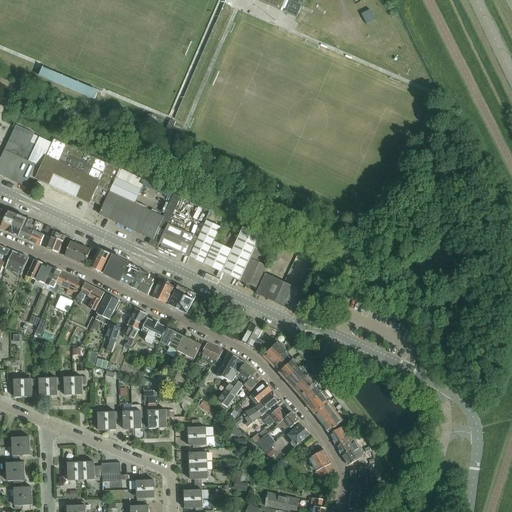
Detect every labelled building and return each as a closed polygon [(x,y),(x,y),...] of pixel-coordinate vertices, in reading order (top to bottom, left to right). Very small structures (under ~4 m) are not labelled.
[(255,0),(281,11),(282,8),(285,9),(283,12),(296,18),(297,18),(305,0),(255,0)] [(97,97),(100,88),(42,69),(39,79),(97,97)] [(0,161),(0,175),(13,181),(23,159),(34,135),(35,134),(17,126),(0,161)] [(23,159),(13,181),(25,187),(30,176),(36,165),(41,167),(52,144),(34,135),(23,159)] [(110,193),(121,170),(54,139),(52,144),(41,167),(36,179),(90,204),(91,201),(103,207),(110,193)] [(169,225),(181,198),(174,194),(173,197),(163,218),(134,204),(145,181),(121,170),(110,193),(103,207),(100,215),(152,239),(149,244),(158,248),(160,244),(169,225)] [(0,229),(11,234),(18,216),(8,212),(8,213),(0,229)] [(21,238),(29,220),(18,216),(11,234),(21,238)] [(36,233),(30,230),(33,222),(29,220),(21,238),(32,243),(36,233)] [(204,264),(214,242),(221,228),(206,221),(189,258),(204,264)] [(188,257),(197,238),(169,225),(160,244),(188,257)] [(54,230),(48,227),(44,236),(51,239),(54,230)] [(250,259),(256,248),(261,236),(243,228),(233,251),(222,273),(240,281),(250,259)] [(54,232),(47,249),(49,250),(57,253),(59,254),(66,237),(54,232)] [(40,247),(45,236),(36,233),(32,243),(40,247)] [(92,264),(96,253),(72,243),(73,240),(67,237),(62,248),(65,249),(63,255),(65,257),(85,265),(86,262),(92,264)] [(222,273),(233,251),(214,242),(204,264),(222,273)] [(0,259),(6,262),(10,251),(0,246),(0,259)] [(258,289),(266,274),(269,267),(257,262),(262,251),(256,248),(250,259),(240,281),(258,289)] [(103,274),(112,256),(99,250),(90,268),(103,274)] [(22,276),(29,259),(23,256),(13,252),(6,269),(22,276)] [(148,281),(150,275),(114,257),(105,275),(148,296),(154,284),(148,281)] [(36,281),(44,265),(35,261),(27,277),(36,281)] [(45,285),(52,268),(44,265),(36,281),(35,286),(43,290),(44,288),(45,285)] [(53,292),(62,272),(52,268),(45,285),(44,288),(53,292)] [(64,288),(70,276),(62,272),(53,292),(57,294),(61,286),(64,288)] [(276,303),(285,283),(266,274),(258,289),(256,294),(276,303)] [(70,295),(77,280),(70,276),(64,288),(69,290),(67,294),(70,295)] [(78,294),(83,282),(77,280),(70,295),(72,296),(74,292),(78,294)] [(166,305),(173,290),(174,289),(160,283),(153,298),(166,305)] [(295,312),(304,292),(285,283),(276,303),(295,312)] [(96,312),(105,294),(86,284),(79,296),(77,300),(79,301),(78,303),(82,304),(86,296),(94,300),(89,308),(96,312)] [(175,291),(168,306),(187,315),(196,297),(189,294),(177,288),(175,291)] [(110,321),(120,301),(107,295),(98,315),(96,320),(100,322),(102,317),(110,321)] [(142,326),(148,315),(136,309),(131,320),(142,326)] [(39,325),(41,320),(32,316),(29,323),(38,327),(39,325)] [(162,341),(168,329),(160,325),(160,324),(156,323),(148,319),(142,331),(149,335),(146,340),(147,343),(151,345),(153,344),(156,338),(162,341)] [(139,333),(142,326),(131,320),(127,327),(139,333)] [(42,321),(39,328),(44,330),(47,323),(42,321)] [(112,353),(121,329),(111,325),(106,339),(111,341),(107,351),(112,353)] [(258,340),(263,332),(251,325),(242,343),(260,353),(265,343),(258,340)] [(130,351),(139,333),(127,327),(126,328),(128,329),(124,339),(129,341),(128,345),(126,344),(124,348),(130,351)] [(169,348),(177,333),(168,329),(162,341),(159,347),(168,351),(169,348)] [(178,352),(185,337),(177,333),(169,348),(178,352)] [(186,356),(193,341),(185,337),(178,352),(186,356)] [(195,360),(202,345),(193,341),(186,356),(195,360)] [(273,366),(287,352),(278,343),(264,357),(273,366)] [(220,358),(223,352),(207,344),(202,354),(204,355),(201,360),(218,368),(222,360),(220,358)] [(280,374),(295,360),(287,352),(273,366),(280,374)] [(92,353),(88,364),(92,365),(95,366),(98,355),(92,353)] [(239,373),(246,363),(230,354),(218,375),(231,383),(232,383),(235,379),(239,373)] [(175,371),(181,359),(175,356),(169,368),(175,371)] [(107,370),(109,362),(99,360),(97,367),(107,370)] [(287,382),(302,369),(295,360),(280,374),(287,382)] [(263,380),(253,369),(246,363),(239,373),(245,377),(243,381),(251,390),(263,380)] [(112,365),(110,372),(118,374),(120,367),(112,365)] [(294,390),(309,377),(302,369),(287,382),(294,390)] [(119,376),(115,374),(107,372),(106,376),(119,380),(119,379),(119,376)] [(75,396),(74,378),(65,378),(65,374),(61,375),(61,386),(65,385),(65,396),(75,396)] [(58,397),(58,386),(61,386),(61,375),(57,375),(57,379),(49,379),(49,397),(58,397)] [(83,396),(83,385),(86,384),(86,377),(74,378),(75,396),(83,396)] [(301,398),(316,385),(309,377),(294,390),(301,398)] [(148,387),(150,384),(151,382),(143,378),(141,383),(148,387)] [(157,392),(162,382),(155,378),(150,388),(157,392)] [(36,379),(24,380),(24,398),(33,398),(32,387),(36,386),(36,379)] [(49,379),(36,379),(36,386),(40,386),(40,397),(49,397),(49,379)] [(236,397),(244,386),(235,379),(232,383),(231,383),(226,391),(236,397)] [(24,398),(24,380),(11,381),(11,388),(15,387),(15,398),(24,398)] [(260,403),(273,392),(266,383),(253,395),(260,403)] [(308,406),(323,393),(316,385),(301,398),(308,406)] [(144,387),(144,386),(144,397),(145,397),(149,397),(149,404),(156,404),(156,397),(157,397),(157,392),(144,387)] [(228,408),(236,397),(226,391),(218,401),(215,407),(217,409),(221,403),(228,408)] [(261,417),(281,401),(274,393),(256,408),(254,409),(261,417)] [(315,415),(330,402),(323,393),(308,406),(315,415)] [(193,400),(183,394),(180,400),(190,406),(193,400)] [(204,402),(200,407),(213,417),(217,412),(204,402)] [(322,424),(337,413),(329,403),(315,415),(322,424)] [(142,430),(142,419),(145,419),(145,408),(141,408),(141,412),(132,412),(133,430),(142,430)] [(158,429),(158,411),(149,411),(148,408),(145,408),(145,419),(149,418),(149,429),(158,429)] [(279,425),(288,417),(280,408),(264,421),(269,427),(276,422),(279,425)] [(108,431),(107,413),(106,409),(98,409),(98,413),(95,414),(95,421),(98,421),(99,431),(108,431)] [(261,417),(254,409),(246,413),(243,415),(249,422),(246,425),(249,428),(261,417)] [(167,418),(171,418),(174,417),(174,410),(158,411),(158,429),(167,429),(167,418)] [(133,430),(132,412),(120,413),(120,420),(124,419),(124,430),(133,430)] [(117,431),(116,420),(120,420),(120,413),(107,413),(108,431),(117,431)] [(299,422),(292,413),(288,417),(279,425),(277,426),(280,430),(283,428),(287,432),(299,422)] [(329,433),(343,422),(337,413),(322,424),(329,433)] [(232,414),(228,420),(232,422),(236,417),(232,414)] [(237,427),(243,422),(240,418),(234,424),(237,427)] [(226,433),(232,426),(225,421),(220,427),(226,433)] [(207,438),(206,428),(200,428),(199,425),(193,425),(193,429),(189,429),(189,438),(207,438)] [(303,442),(310,436),(301,425),(289,436),(294,441),(291,443),(295,448),(303,442)] [(356,441),(349,429),(348,430),(345,426),(339,429),(345,440),(348,446),(356,441)] [(234,427),(231,430),(236,435),(239,432),(234,427)] [(345,440),(339,429),(330,435),(336,445),(345,440)] [(30,447),(30,438),(19,438),(19,435),(12,435),(12,448),(30,447)] [(308,448),(316,442),(311,435),(310,436),(303,442),(308,448)] [(207,446),(207,438),(189,438),(189,447),(190,447),(190,450),(200,450),(200,446),(207,446)] [(351,451),(348,446),(345,440),(336,445),(342,456),(351,451)] [(362,452),(356,441),(348,446),(351,451),(357,461),(362,458),(361,456),(363,455),(361,453),(362,452)] [(31,456),(30,447),(12,448),(13,460),(20,460),(20,456),(31,456)] [(257,460),(258,449),(248,448),(247,459),(257,460)] [(275,455),(270,449),(266,452),(271,458),(275,455)] [(208,462),(207,453),(201,453),(200,450),(190,450),(190,454),(189,454),(190,463),(208,462)] [(330,461),(324,450),(310,459),(315,469),(330,461)] [(357,461),(351,451),(342,456),(349,466),(357,461)] [(25,472),(25,463),(20,463),(20,460),(13,460),(13,463),(7,464),(7,473),(25,472)] [(336,472),(330,461),(315,469),(321,479),(336,472)] [(208,471),(208,462),(190,463),(190,472),(208,471)] [(77,481),(77,463),(68,464),(68,468),(65,468),(65,475),(68,475),(69,482),(77,481)] [(86,481),(86,463),(77,463),(77,481),(86,481)] [(99,477),(99,467),(95,467),(95,463),(86,463),(86,481),(95,480),(95,477),(99,477)] [(108,476),(108,464),(102,464),(102,467),(99,467),(99,477),(108,476)] [(370,479),(369,466),(361,467),(361,469),(351,469),(351,480),(370,479)] [(209,480),(208,471),(190,472),(191,480),(195,480),(195,487),(202,487),(202,480),(209,480)] [(25,481),(25,472),(7,473),(7,482),(14,482),(14,485),(21,485),(21,481),(25,481)] [(155,490),(155,481),(144,481),(143,478),(136,478),(137,491),(155,490)] [(370,488),(370,479),(351,480),(351,488),(370,488)] [(247,493),(249,486),(236,482),(234,490),(247,493)] [(33,497),(32,488),(21,488),(21,485),(14,485),(15,498),(33,497)] [(203,500),(202,487),(195,487),(195,491),(185,491),(185,500),(203,500)] [(366,500),(368,492),(370,492),(370,488),(351,488),(351,494),(349,505),(360,507),(361,499),(366,500)] [(155,499),(155,490),(137,491),(137,503),(145,503),(144,499),(155,499)] [(290,511),(296,511),(299,500),(269,493),(266,507),(290,511)] [(33,506),(33,497),(15,498),(15,510),(22,510),(22,506),(33,506)] [(326,511),(327,509),(322,508),(324,500),(316,499),(312,499),(310,509),(314,510),(313,511),(326,511)] [(203,511),(203,500),(185,500),(185,509),(196,509),(196,511),(203,511)] [(85,511),(86,502),(79,503),(79,506),(68,507),(67,511),(85,511)] [(149,511),(149,506),(145,507),(145,503),(137,503),(138,507),(131,507),(131,511),(149,511)]
